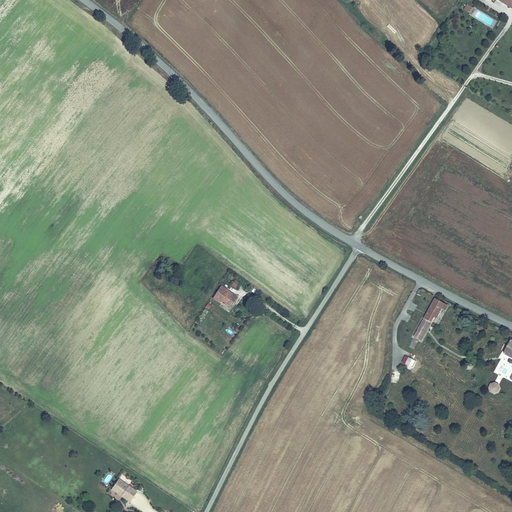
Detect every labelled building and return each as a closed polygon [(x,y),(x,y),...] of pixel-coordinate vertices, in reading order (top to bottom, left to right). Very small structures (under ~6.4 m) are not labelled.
[(511,0),(486,0),(493,4),(495,1),(511,11),(511,0)] [(231,286),(235,289),(239,282),(235,280),(231,286)] [(237,297),(220,287),(212,299),(229,309),(237,297)] [(436,300),(411,344),(413,345),(416,339),(420,341),(426,330),(427,331),(434,319),(437,320),(442,311),(445,313),(449,307),(436,300)] [(511,341),(503,355),(511,360),(511,341)] [(409,367),(412,358),(405,355),(401,364),(409,367)] [(501,386),(492,381),(487,390),(497,395),(501,386)] [(121,494),(121,495),(129,501),(136,491),(128,485),(119,478),(112,487),(121,494)]
